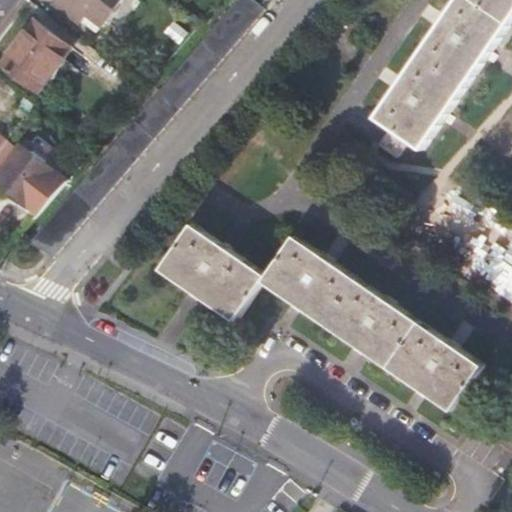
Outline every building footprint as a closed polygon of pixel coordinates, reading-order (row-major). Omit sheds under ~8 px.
[(261,16),(242,0),(236,0),(35,238),(56,256),(261,16)] [(121,0),(58,0),(57,3),(82,21),(89,13),(103,23),(121,0)] [(511,0),(461,0),(381,118),(395,128),(383,145),(401,157),(414,140),(427,149),(511,26),(511,0)] [(73,49),(37,21),(4,64),(40,91),(73,49)] [(56,170),(23,145),(0,173),(0,183),(28,205),(56,170)] [(272,276),(197,223),(164,269),(240,322),(268,282),(456,412),(487,366),(300,236),(272,276)]
